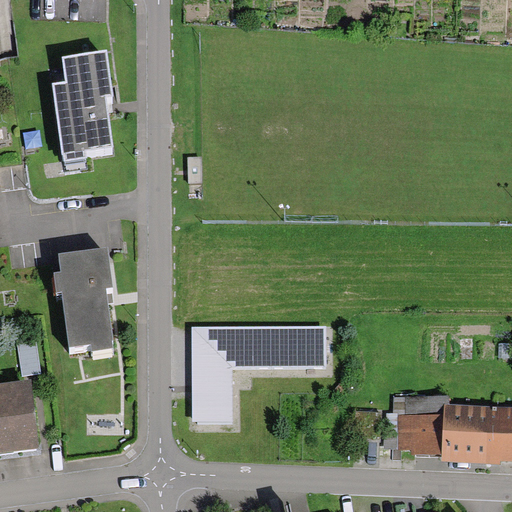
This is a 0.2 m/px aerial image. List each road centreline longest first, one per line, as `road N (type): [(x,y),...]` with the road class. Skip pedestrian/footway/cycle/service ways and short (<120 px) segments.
road 1 (residential): [(159,475),(158,0)]
road 2 (residential): [(511,487),(159,475)]
road 3 (residential): [(159,475),(0,489)]
